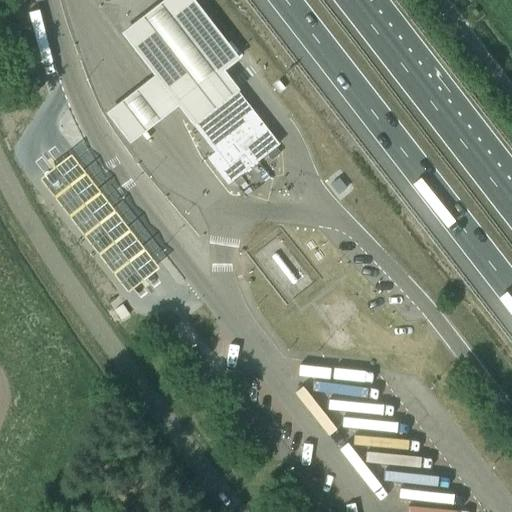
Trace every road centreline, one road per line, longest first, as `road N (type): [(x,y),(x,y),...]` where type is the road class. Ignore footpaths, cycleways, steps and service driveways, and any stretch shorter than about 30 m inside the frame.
road 1 (unclassified): [(237,511),(110,350),(31,227),(0,158)]
road 2 (motorway): [(282,0),(511,294)]
road 3 (motorway): [(511,208),(349,0)]
